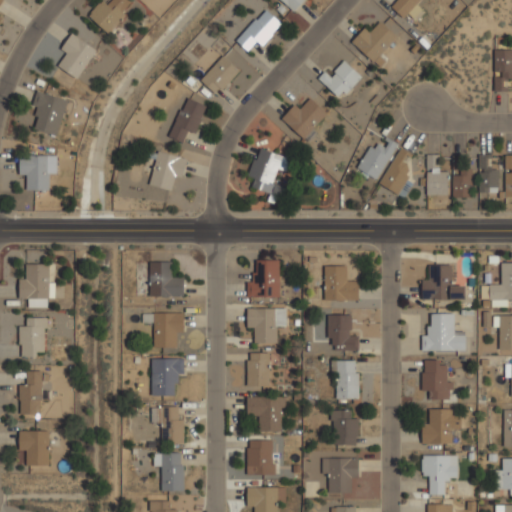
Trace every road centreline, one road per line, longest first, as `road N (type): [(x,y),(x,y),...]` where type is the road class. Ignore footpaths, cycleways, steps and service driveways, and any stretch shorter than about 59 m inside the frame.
road 1 (tertiary): [(0,230),(511,230)]
road 2 (residential): [(214,230),(214,511)]
road 3 (residential): [(389,230),(389,511)]
road 4 (residential): [(345,0),(258,92),(225,143),(214,230)]
